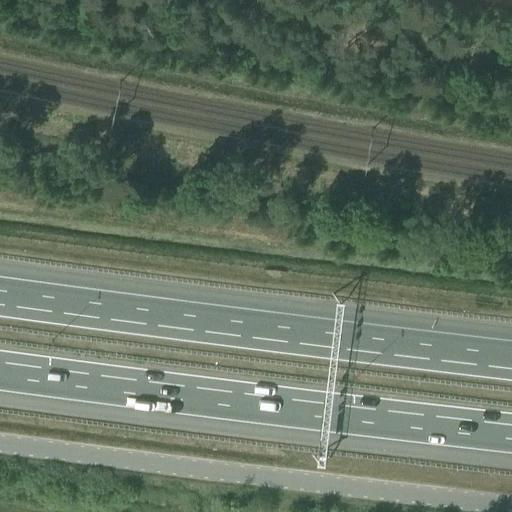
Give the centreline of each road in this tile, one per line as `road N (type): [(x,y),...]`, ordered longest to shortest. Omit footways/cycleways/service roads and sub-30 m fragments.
road 1 (motorway): [(511,360),(0,288)]
road 2 (motorway): [(0,368),(511,431)]
road 3 (unclassified): [(511,507),(0,446)]
